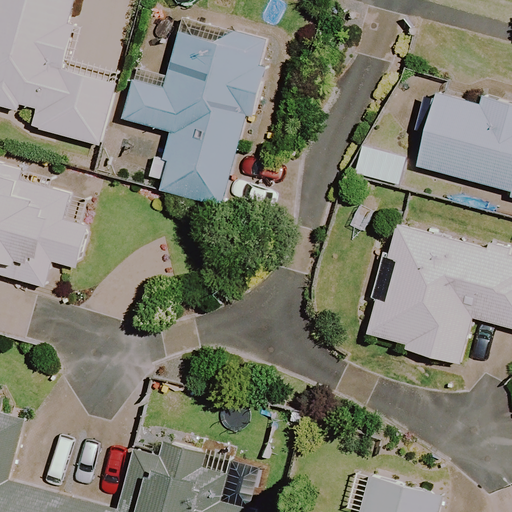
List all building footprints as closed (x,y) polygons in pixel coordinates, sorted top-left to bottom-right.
[(85,0),(84,0),(0,0),(0,107),(38,117),(35,129),(104,147),(120,84),(67,70),(85,0)] [(176,136),(160,191),(226,210),(274,41),(157,8),(124,121),(176,136)] [(511,113),(441,93),(420,170),(511,195),(511,113)] [(0,276),(50,289),(56,263),(81,269),(91,229),(66,223),(73,196),(22,183),(24,173),(0,166),(0,276)] [(511,258),(408,230),(377,342),(462,366),(475,319),(511,329),(511,258)] [(247,511),(225,506),(235,464),(142,441),(124,511),(117,511),(9,485),(28,409),(0,401),(0,511),(247,511)] [(446,511),(450,499),(374,478),(365,511),(446,511)]
